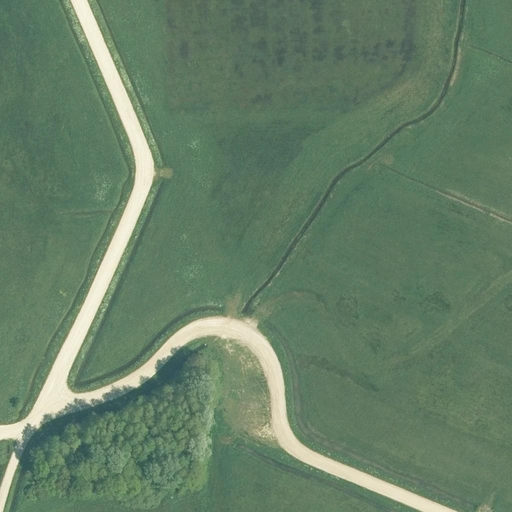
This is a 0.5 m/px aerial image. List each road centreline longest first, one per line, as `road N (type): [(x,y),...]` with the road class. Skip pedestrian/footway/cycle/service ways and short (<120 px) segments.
road 1 (track): [(77,0),(145,170),(49,397),(22,438),(0,507)]
road 2 (track): [(438,511),(290,447),(277,419),(270,363),(249,340),(227,332),(187,334),(131,382),(100,397),(76,404),(49,397)]
